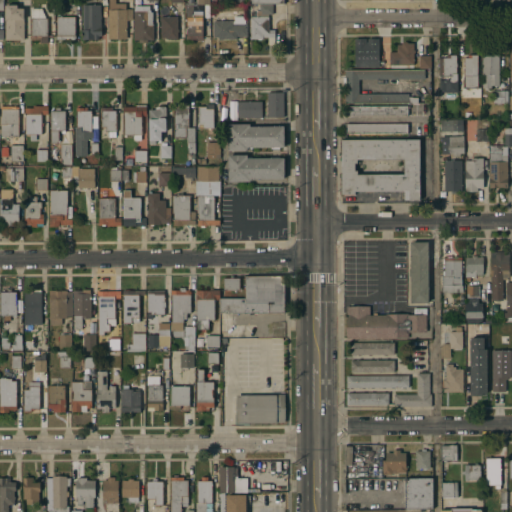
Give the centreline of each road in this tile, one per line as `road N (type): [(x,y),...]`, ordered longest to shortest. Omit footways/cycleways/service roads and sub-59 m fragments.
road 1 (residential): [(511,427),(365,427),(260,444),(0,445)]
road 2 (residential): [(314,259),(0,259)]
road 3 (residential): [(313,74),(0,74)]
road 4 (residential): [(511,17),(313,15)]
road 5 (residential): [(511,222),(314,222)]
